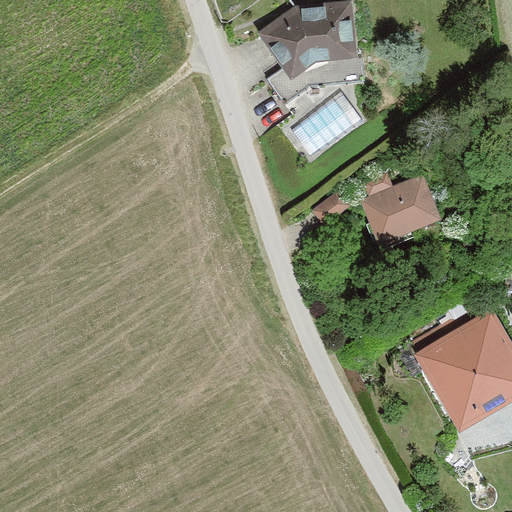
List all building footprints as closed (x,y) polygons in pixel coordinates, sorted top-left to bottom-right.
[(357,59),(357,19),(331,19),(330,7),(297,8),(296,18),(285,17),(261,35),(295,83),(319,63),(357,59)] [(366,200),(393,190),(387,175),(360,186),(366,200)] [(380,247),(445,222),(428,179),(363,204),(380,247)] [(323,229),(349,212),(338,195),(312,213),(323,229)] [(463,435),(511,406),(511,339),(496,311),(417,357),(463,435)]
